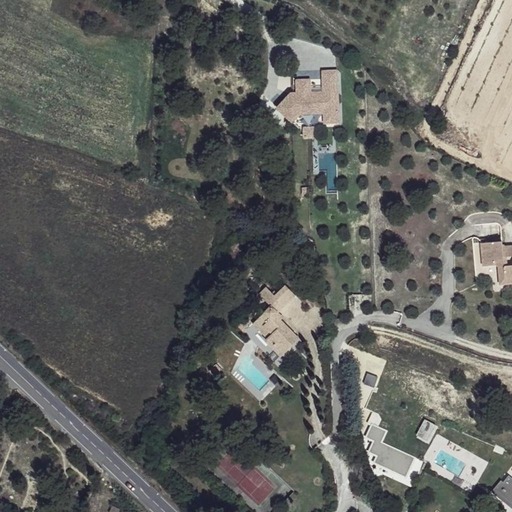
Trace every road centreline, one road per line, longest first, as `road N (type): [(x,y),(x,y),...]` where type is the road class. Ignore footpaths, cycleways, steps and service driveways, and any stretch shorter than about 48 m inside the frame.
road 1 (residential): [(384,315),(345,326),(335,346),(337,511)]
road 2 (primary): [(0,360),(166,511)]
